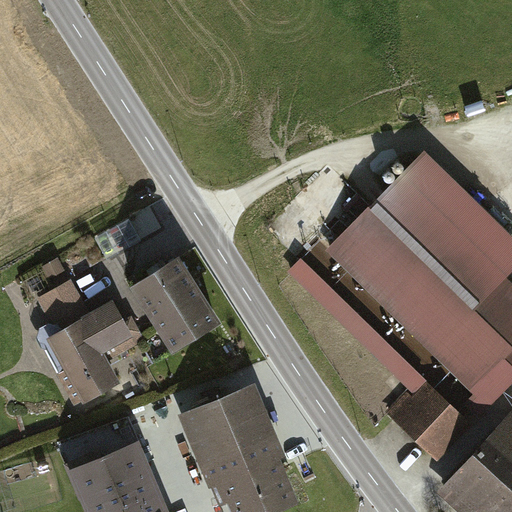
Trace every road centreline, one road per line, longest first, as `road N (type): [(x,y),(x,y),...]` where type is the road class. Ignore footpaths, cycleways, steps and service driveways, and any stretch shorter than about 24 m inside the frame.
road 1 (tertiary): [(55,0),(398,511)]
road 2 (track): [(199,221),(323,155),(422,139),(511,225)]
road 3 (track): [(511,392),(398,511)]
